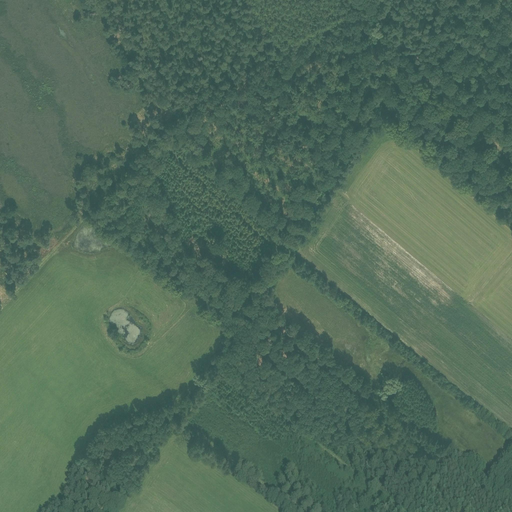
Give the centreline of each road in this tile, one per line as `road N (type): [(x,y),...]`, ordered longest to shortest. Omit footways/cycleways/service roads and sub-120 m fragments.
road 1 (track): [(0,258),(71,215),(92,219),(234,331),(176,409),(119,460),(100,511)]
road 2 (track): [(407,511),(224,370),(236,359)]
road 3 (track): [(224,370),(186,425),(298,511)]
